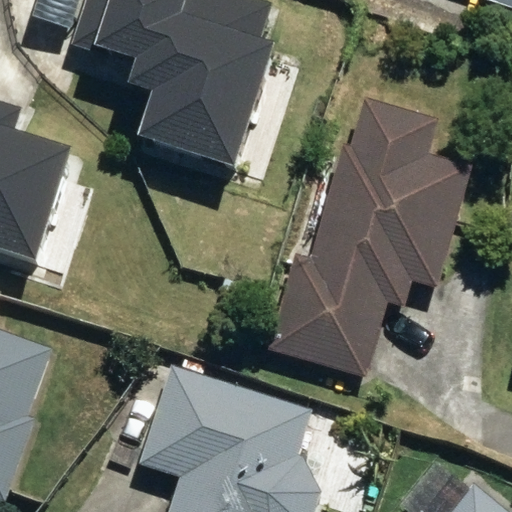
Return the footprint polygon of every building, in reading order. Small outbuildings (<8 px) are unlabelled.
[(271,2),(266,0),(86,0),(72,42),(138,63),(131,85),(154,92),(140,135),(228,164),(269,41),(259,38),(271,2)] [(511,0),(478,0),(478,6),(511,17),(511,0)] [(476,10),(472,26),(494,32),(498,16),(476,10)] [(19,111),(0,104),(0,248),(34,259),(70,150),(12,131),(19,111)] [(264,361),(356,388),(384,291),(425,304),(462,180),(418,167),(427,138),(356,117),(342,163),(337,163),(306,272),(290,267),(264,361)] [(0,493),(7,495),(37,412),(28,409),(48,352),(0,334),(0,493)] [(172,489),(165,511),(309,511),(311,507),(293,471),(284,468),(298,421),(163,380),(133,476),(172,489)] [(480,511),(463,498),(451,511),(480,511)]
